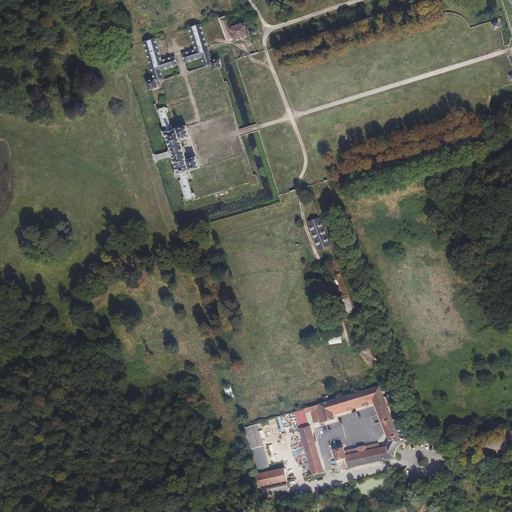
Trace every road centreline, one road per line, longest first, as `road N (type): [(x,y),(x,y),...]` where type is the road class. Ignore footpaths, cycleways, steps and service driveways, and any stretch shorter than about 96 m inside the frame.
road 1 (track): [(355,362),(304,222),(305,155),(267,64),(265,32)]
road 2 (residential): [(410,457),(357,429),(326,437),(334,481)]
